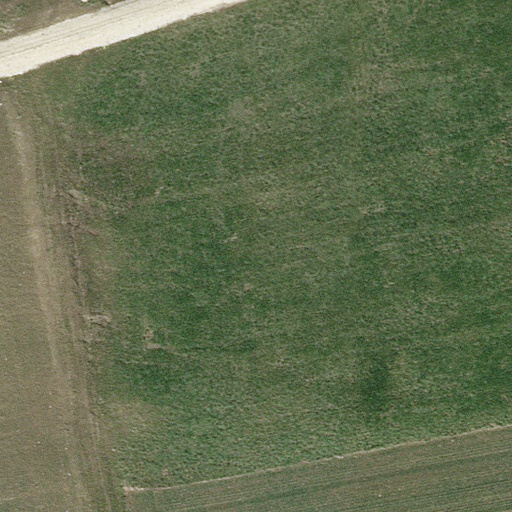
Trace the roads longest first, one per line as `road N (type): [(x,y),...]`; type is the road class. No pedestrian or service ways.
road 1 (track): [(112,511),(38,49),(38,0)]
road 2 (track): [(0,60),(196,0)]
